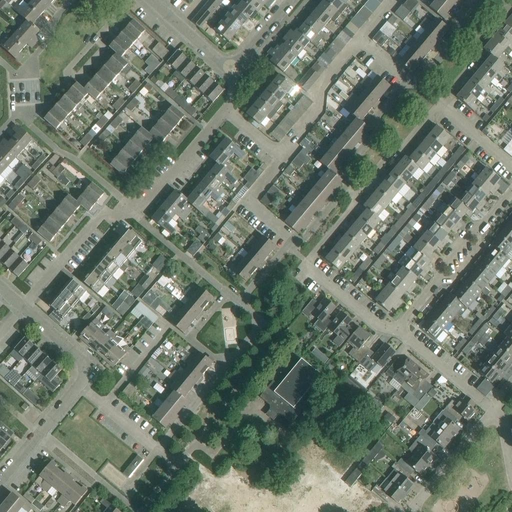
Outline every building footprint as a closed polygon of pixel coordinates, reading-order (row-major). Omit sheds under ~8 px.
[(48,7),(39,0),(31,0),(32,0),(28,5),(40,16),(48,7)] [(212,14),(219,6),(211,0),(209,0),(204,7),(212,14)] [(258,12),(243,0),(240,0),(235,7),(251,21),(258,12)] [(264,5),(258,0),(243,0),(258,12),(264,5)] [(341,14),(324,0),(318,8),(331,19),(335,22),(341,14)] [(345,4),(340,0),(324,0),(341,14),(348,6),(345,4)] [(377,8),(374,5),(377,1),(376,0),(368,0),(363,6),(372,14),(377,8)] [(412,14),(419,4),(414,0),(406,0),(402,5),(410,12),(412,14)] [(450,10),(438,0),(430,0),(434,3),(430,8),(444,20),(448,16),(446,14),(450,10)] [(459,2),(456,0),(438,0),(450,10),(453,5),(455,7),(459,2)] [(6,3),(1,9),(5,13),(11,7),(8,5),(6,3)] [(40,16),(28,5),(23,10),(16,4),(13,8),(27,21),(32,25),(40,16)] [(402,5),(394,14),(403,21),(410,12),(402,5)] [(364,24),(372,14),(363,6),(357,14),(359,15),(360,13),(364,17),(360,21),(364,24)] [(200,29),(212,14),(204,7),(191,22),(200,29)] [(251,21),(235,7),(228,14),(242,26),(248,19),(251,21)] [(331,19),(318,8),(311,15),(324,27),(331,19)] [(364,24),(360,21),(364,17),(360,13),(359,15),(357,14),(358,15),(351,23),(359,29),(364,24)] [(242,26),(228,14),(221,22),(235,34),(242,26)] [(324,27),(311,15),(304,24),(317,35),(324,27)] [(397,19),(393,15),(387,22),(392,25),(397,19)] [(451,31),(446,27),(436,18),(432,24),(426,19),(422,22),(441,38),(446,33),(448,34),(451,31)] [(145,31),(134,20),(125,29),(137,40),(145,31)] [(235,34),(221,22),(218,20),(212,28),(229,42),(235,34)] [(34,36),(39,31),(32,25),(27,21),(19,30),(35,44),(39,40),(34,36)] [(389,39),(396,30),(387,22),(379,31),(389,39)] [(441,38),(422,22),(419,26),(425,31),(421,36),(436,48),(439,45),(437,43),(441,38)] [(351,39),(359,29),(351,23),(346,28),(345,28),(343,30),(345,31),(347,29),(351,32),(347,36),(351,39)] [(322,39),(317,35),(304,24),(298,31),(297,30),(310,41),(309,42),(316,48),(319,44),(318,43),(322,39)] [(511,31),(504,24),(497,33),(511,45),(511,31)] [(137,40),(125,29),(117,38),(129,49),(137,40)] [(351,39),(347,36),(351,32),(347,29),(345,31),(343,30),(337,37),(346,45),(351,39)] [(35,44),(19,30),(11,39),(23,49),(27,44),(32,48),(35,44)] [(310,41),(297,30),(294,33),(290,30),(287,35),(303,49),(309,42),(310,41)] [(381,47),(389,39),(379,31),(372,40),(381,47)] [(511,51),(511,45),(497,33),(491,41),(490,41),(504,52),(507,48),(511,52),(511,51)] [(297,57),(303,49),(287,35),(280,43),(297,57)] [(436,48),(421,36),(417,41),(411,36),(408,40),(426,55),(431,50),(433,52),(436,48)] [(337,55),(346,45),(337,37),(330,45),(332,47),(334,45),(338,48),(334,52),(337,55)] [(488,44),(484,49),(491,56),(501,64),(504,60),(500,57),(504,52),(490,41),(491,41),(487,37),(484,41),(488,44)] [(129,49),(117,38),(109,47),(116,54),(116,53),(120,58),(121,58),(129,49)] [(18,54),(23,49),(11,39),(3,48),(19,62),(23,58),(18,54)] [(426,55),(408,40),(404,44),(410,49),(406,53),(421,66),(424,62),(422,61),(426,55)] [(170,53),(159,43),(152,51),(163,61),(170,53)] [(280,43),(273,50),(290,65),(297,57),(280,43)] [(337,55),(334,52),(338,48),(334,45),(332,47),(326,55),(333,61),(337,55)] [(273,50),(271,48),(267,53),(269,55),(266,59),(283,73),(290,65),(273,50)] [(177,71),(187,59),(178,51),(167,62),(177,71)] [(127,64),(121,58),(120,58),(116,53),(116,54),(108,63),(119,73),(127,64)] [(421,66),(406,53),(402,59),(396,54),(393,57),(399,62),(399,63),(411,73),(416,68),(418,69),(421,66)] [(324,70),(333,61),(326,55),(321,60),(325,63),(321,67),(324,70)] [(144,63),(148,66),(153,71),(159,63),(151,56),(144,63)] [(501,71),(504,67),(501,64),(491,56),(484,64),(502,79),(505,75),(501,71)] [(186,79),(196,67),(187,59),(177,71),(172,75),(181,83),(185,78),(186,79)] [(324,70),(321,67),(325,63),(321,60),(313,70),(320,76),(324,70)] [(119,73),(108,63),(100,72),(111,82),(119,73)] [(502,79),(484,64),(477,72),(491,83),(494,79),(499,83),(501,79),(502,79)] [(153,71),(148,66),(144,71),(149,75),(153,71)] [(194,87),(205,75),(196,67),(186,79),(194,87)] [(357,74),(349,67),(344,72),(353,79),(357,74)] [(320,76),(313,70),(311,69),(304,77),(306,78),(308,76),(312,79),(308,83),(311,86),(320,76)] [(357,69),(355,72),(364,80),(366,76),(357,69)] [(111,82),(100,72),(92,80),(103,91),(111,82)] [(487,88),(491,83),(477,72),(470,80),(488,95),(491,91),(487,88)] [(293,86),(279,74),(273,82),(286,93),(293,86)] [(154,84),(159,79),(155,75),(150,80),(154,84)] [(203,95),(214,83),(205,75),(194,87),(203,95)] [(311,86),(308,83),(312,79),(308,76),(306,78),(304,77),(298,85),(306,92),(311,86)] [(392,88),(377,76),(373,81),(366,76),(364,80),(382,96),(387,90),(389,92),(392,88)] [(103,91),(92,80),(84,89),(84,90),(88,94),(87,94),(94,100),(103,91)] [(140,84),(136,80),(132,84),(137,89),(140,84)] [(338,80),(333,85),(343,93),(348,88),(338,80)] [(382,96),(364,80),(361,84),(366,89),(362,94),(377,106),(380,103),(378,101),(382,96)] [(488,95),(470,80),(463,89),(477,100),(481,95),(485,99),(488,95)] [(286,93),(273,82),(266,90),(279,101),(286,93)] [(88,94),(84,90),(84,89),(77,83),(68,92),(82,105),(86,101),(83,99),(87,94),(88,94)] [(148,92),(152,88),(147,83),(143,88),(148,92)] [(213,103),(223,91),(214,83),(203,95),(213,103)] [(137,89),(132,84),(128,88),(133,93),(137,89)] [(173,92),(168,88),(164,84),(160,89),(164,93),(169,97),(173,92)] [(473,104),(477,100),(463,89),(456,97),(474,112),(477,108),(473,104)] [(279,101),(266,90),(260,98),(273,109),(279,101)] [(82,105),(68,92),(60,101),(72,112),(76,107),(78,109),(82,105)] [(182,101),(178,96),(173,92),(169,97),(173,101),(178,105),(182,101)] [(368,113),(349,98),(341,92),(338,95),(352,106),(347,111),(351,114),(362,123),(365,120),(363,118),(368,113)] [(377,106),(362,94),(358,99),(352,94),(349,98),(368,113),(372,108),(374,109),(377,106)] [(305,112),(313,103),(304,95),(298,103),(300,105),(301,103),(305,106),(301,110),(305,112)] [(120,107),(124,102),(120,98),(116,102),(120,107)] [(134,107),(138,103),(134,98),(130,103),(134,107)] [(277,112),(273,109),(260,98),(253,106),(266,117),(270,120),(277,112)] [(72,112),(60,101),(52,110),(64,121),(72,112)] [(120,107),(116,102),(112,107),(117,111),(120,107)] [(134,107),(130,103),(125,107),(131,111),(134,107)] [(305,112),(301,110),(305,106),(301,103),(300,105),(298,103),(291,111),(299,119),(305,112)] [(187,113),(192,108),(187,104),(183,109),(187,113)] [(185,116),(177,109),(172,105),(164,115),(176,125),(185,116)] [(264,127),(270,120),(266,117),(253,106),(246,114),(259,125),(260,124),(264,127)] [(192,117),(196,111),(192,108),(187,113),(192,117)] [(64,121),(52,110),(44,119),(56,130),(64,121)] [(291,128),(299,119),(291,111),(284,119),(286,121),(288,118),(292,121),(288,125),(291,128)] [(108,120),(99,112),(95,116),(99,120),(104,125),(108,120)] [(351,114),(348,118),(354,123),(350,128),(364,140),(368,136),(366,134),(370,129),(365,126),(366,126),(362,123),(351,114)] [(176,125),(164,115),(156,124),(169,135),(176,125)] [(122,121),(117,116),(113,121),(118,125),(122,121)] [(291,128),(288,125),(292,121),(288,118),(286,121),(284,119),(278,126),(286,134),(291,128)] [(104,125),(99,120),(95,125),(100,129),(104,125)] [(118,125),(113,121),(109,125),(114,130),(118,125)] [(450,137),(433,123),(430,128),(433,130),(430,135),(443,146),(450,137)] [(156,124),(148,134),(154,138),(153,138),(161,144),(169,135),(156,124)] [(32,140),(16,126),(12,130),(17,134),(13,139),(24,149),(32,140)] [(279,142),(286,134),(278,126),(271,135),(279,142)] [(154,138),(148,134),(141,128),(134,137),(146,147),(153,138),(154,138)] [(364,140),(350,128),(346,133),(339,128),(336,131),(355,147),(358,143),(360,144),(364,140)] [(355,147),(336,131),(333,135),(339,140),(335,145),(349,157),(353,153),(351,151),(355,147)] [(85,147),(91,140),(93,138),(88,134),(80,143),(85,147)] [(106,139),(101,134),(97,138),(102,143),(106,139)] [(443,146),(430,135),(426,139),(423,136),(419,140),(436,154),(443,146)] [(146,147),(134,137),(126,146),(138,156),(146,147)] [(102,143),(97,138),(93,143),(98,147),(102,143)] [(24,149),(13,139),(8,144),(4,140),(0,143),(16,158),(24,149)] [(245,155),(226,139),(218,148),(230,158),(234,153),(241,159),(245,155)] [(511,139),(503,150),(511,157),(511,139)] [(436,154),(419,140),(416,144),(419,147),(416,151),(429,163),(436,154)] [(16,158),(0,143),(0,150),(1,151),(0,152),(0,159),(8,167),(16,158)] [(349,157),(335,145),(331,150),(324,145),(321,149),(340,164),(344,160),(346,162),(349,157)] [(138,156),(126,146),(118,155),(130,166),(138,156)] [(457,152),(461,155),(465,150),(461,146),(457,152)] [(225,164),(230,158),(218,148),(210,158),(218,164),(229,173),(230,173),(232,170),(225,164)] [(306,165),(311,160),(306,156),(308,153),(303,148),(296,157),(306,165)] [(340,164),(321,149),(318,153),(325,158),(320,163),(324,166),(335,175),(338,170),(336,169),(340,164)] [(429,163),(416,151),(412,155),(409,152),(405,157),(419,168),(422,171),(429,163)] [(40,164),(46,158),(42,155),(37,161),(40,164)] [(130,166),(118,155),(110,165),(122,175),(130,166)] [(465,164),(469,159),(465,156),(461,161),(465,164)] [(419,168),(405,157),(402,161),(398,158),(395,162),(412,177),(419,168)] [(451,167),(456,162),(451,158),(447,163),(451,167)] [(8,167),(0,159),(0,175),(8,167)] [(34,170),(40,164),(37,161),(31,167),(34,170)] [(461,170),(465,164),(461,161),(456,166),(461,170)] [(412,177),(395,162),(391,166),(395,169),(391,173),(405,185),(412,177)] [(447,172),(451,167),(447,163),(443,168),(447,172)] [(65,169),(60,164),(56,169),(61,173),(65,169)] [(237,179),(230,173),(229,173),(218,164),(210,173),(222,183),(226,178),(234,184),(237,179)] [(295,170),(292,168),(289,166),(283,173),(286,176),(288,173),(291,175),(295,170)] [(336,176),(335,175),(324,166),(320,170),(326,174),(322,179),(336,191),(340,187),(338,185),(342,181),(336,176)] [(256,180),(264,171),(260,168),(256,172),(251,168),(247,173),(256,180)] [(496,183),(500,179),(486,168),(479,176),(496,191),(500,186),(496,183)] [(61,173),(56,169),(52,173),(57,178),(58,176),(61,173)] [(217,188),(222,183),(210,173),(207,171),(200,180),(221,198),(224,194),(217,188)] [(24,182),(30,175),(26,172),(21,178),(24,182)] [(451,181),(455,176),(451,172),(447,177),(451,181)] [(248,190),(256,180),(247,173),(243,178),(248,182),(244,187),(248,190)] [(405,185),(391,173),(388,177),(384,174),(381,179),(398,193),(405,185)] [(437,184),(442,179),(437,175),(433,180),(437,184)] [(40,181),(35,176),(31,180),(36,185),(40,181)] [(496,191),(479,176),(472,185),(486,196),(489,192),(493,195),(496,191)] [(447,186),(451,181),(447,177),(442,183),(447,186)] [(19,188),(24,182),(21,178),(15,185),(19,188)] [(336,191),(322,179),(318,184),(312,179),(309,183),(327,198),(331,194),(333,196),(336,191)] [(398,193),(381,179),(377,183),(381,186),(377,190),(391,201),(398,193)] [(36,185),(31,180),(27,184),(32,189),(36,185)] [(81,180),(76,186),(81,190),(86,185),(81,180)] [(221,198),(200,180),(192,189),(206,201),(210,196),(218,202),(221,198)] [(104,193),(92,183),(84,192),(96,203),(104,193)] [(327,198),(309,183),(306,187),(311,191),(307,196),(322,209),(325,204),(323,203),(327,198)] [(430,192),(435,187),(430,183),(426,188),(430,192)] [(486,196),(472,185),(465,193),(482,207),(486,203),(482,200),(486,196)] [(272,186),(267,193),(273,198),(279,192),(272,186)] [(440,194),(444,190),(440,186),(436,191),(440,194)] [(426,197),(430,192),(426,188),(422,193),(426,197)] [(202,206),(206,201),(192,189),(184,198),(187,201),(206,216),(209,213),(202,206)] [(8,199),(14,193),(11,190),(5,196),(8,199)] [(391,201),(377,190),(374,194),(370,191),(367,195),(384,210),(391,201)] [(183,206),(187,201),(184,198),(176,191),(168,200),(187,216),(190,211),(183,206)] [(96,203),(84,192),(76,202),(81,205),(80,206),(88,212),(96,203)] [(24,198),(19,193),(15,198),(20,202),(24,198)] [(267,193),(260,201),(264,204),(267,207),(274,199),(273,198),(267,193)] [(482,207),(465,193),(459,201),(455,198),(472,212),(475,208),(479,211),(482,207)] [(377,218),(378,218),(384,210),(367,195),(363,199),(367,202),(363,206),(377,218)] [(81,205),(76,202),(69,196),(61,205),(73,215),(80,206),(81,205)] [(322,209),(307,196),(303,202),(297,197),(294,201),(312,216),(316,212),(318,213),(322,209)] [(430,206),(434,201),(430,197),(426,202),(430,206)] [(20,202),(15,198),(11,202),(16,207),(20,202)] [(472,212),(455,198),(448,207),(461,218),(465,214),(468,217),(472,212)] [(187,216),(168,200),(160,209),(172,219),(176,214),(183,220),(187,216)] [(417,208),(421,203),(416,200),(412,205),(417,208)] [(312,216),(294,201),(291,204),(296,209),(292,214),(307,226),(311,222),(309,220),(312,216)] [(426,211),(430,206),(426,202),(421,207),(426,211)] [(73,215),(61,205),(53,214),(65,224),(73,215)] [(412,213),(417,208),(412,205),(408,210),(412,213)] [(377,218),(363,206),(360,211),(363,213),(360,218),(374,229),(381,220),(378,218),(377,218)] [(461,218),(448,207),(441,215),(458,229),(461,225),(458,222),(461,218)] [(175,230),(167,224),(172,219),(160,209),(152,219),(171,235),(175,230)] [(65,224),(53,214),(45,223),(57,234),(65,224)] [(307,226),(292,214),(288,219),(282,214),(279,218),(285,223),(297,234),(301,229),(303,231),(307,226)] [(416,223),(420,218),(416,214),(412,219),(416,223)] [(222,215),(214,224),(217,227),(226,218),(222,215)] [(458,229),(441,215),(434,223),(448,234),(451,230),(455,233),(458,229)] [(403,225),(407,220),(402,216),(398,221),(403,225)] [(15,226),(19,221),(15,217),(10,222),(15,226)] [(374,229),(360,218),(357,222),(353,219),(350,223),(367,237),(374,229)] [(412,228),(416,223),(412,219),(408,224),(412,228)] [(19,230),(23,225),(19,221),(15,226),(19,230)] [(398,230),(403,225),(398,221),(394,226),(398,230)] [(227,222),(223,227),(233,235),(237,230),(227,222)] [(57,234),(45,223),(37,233),(49,243),(57,234)] [(217,227),(214,224),(212,223),(208,228),(213,233),(217,227)] [(367,237),(350,223),(346,227),(350,230),(346,234),(360,246),(367,237)] [(448,234),(434,223),(427,231),(444,246),(448,241),(444,239),(448,234)] [(200,235),(197,238),(204,244),(210,236),(198,226),(195,230),(200,235)] [(511,233),(505,227),(501,232),(498,229),(494,233),(511,247),(511,233)] [(142,242),(130,231),(127,229),(119,238),(135,251),(142,242)] [(389,242),(396,233),(391,230),(384,238),(389,242)] [(402,239),(406,234),(402,231),(398,236),(402,239)] [(444,246),(427,231),(420,240),(434,251),(437,247),(441,250),(444,246)] [(32,242),(37,237),(33,233),(28,238),(32,242)] [(511,248),(511,247),(494,233),(492,236),(495,239),(491,244),(505,257),(508,259),(506,256),(511,248)] [(225,240),(217,234),(212,239),(221,245),(225,240)] [(360,246),(346,234),(343,238),(339,235),(336,240),(353,254),(360,246)] [(276,247),(263,236),(259,241),(253,236),(250,240),(268,256),(273,250),(275,252),(278,249),(276,247)] [(36,246),(41,241),(37,237),(32,242),(36,246)] [(135,251),(119,238),(112,246),(127,259),(135,251)] [(382,250),(389,242),(384,238),(377,246),(382,250)] [(193,257),(202,246),(196,240),(187,251),(193,257)] [(268,256),(250,240),(246,244),(253,249),(249,254),(263,266),(266,263),(264,261),(268,256)] [(353,254),(336,240),(332,244),(336,247),(332,251),(346,262),(353,254)] [(434,251),(420,240),(413,248),(430,262),(434,258),(430,255),(434,251)] [(0,260),(10,249),(1,241),(0,242),(0,260)] [(212,244),(209,249),(213,252),(217,248),(212,244)] [(391,253),(395,248),(391,244),(387,249),(391,253)] [(505,257),(491,244),(488,248),(491,251),(487,255),(501,267),(508,259),(505,257)] [(127,259),(112,246),(104,255),(120,268),(124,272),(128,268),(124,264),(127,259)] [(378,255),(382,250),(377,246),(373,251),(378,255)] [(430,262),(413,248),(413,249),(416,252),(410,259),(427,274),(430,269),(427,266),(430,262)] [(0,261),(9,269),(19,258),(10,249),(0,260),(0,261)] [(346,262),(332,251),(329,255),(325,252),(322,256),(339,271),(346,262)] [(263,266),(249,254),(244,259),(238,254),(235,257),(254,273),(258,268),(260,270),(263,266)] [(120,268),(104,255),(97,264),(112,277),(120,268)] [(427,274),(410,259),(405,255),(398,263),(403,268),(416,279),(420,275),(423,278),(427,274)] [(501,267),(487,255),(484,259),(480,256),(477,260),(495,275),(501,267)] [(381,264),(385,259),(381,256),(377,261),(381,264)] [(254,273),(235,257),(232,261),(238,266),(233,272),(241,278),(239,281),(244,285),(246,282),(254,273)] [(18,278),(29,266),(19,258),(9,269),(18,278)] [(368,267),(372,261),(368,258),(363,263),(368,267)] [(495,275),(477,260),(474,264),(477,267),(473,271),(488,284),(495,275)] [(377,269),(381,264),(377,261),(373,266),(377,269)] [(161,263),(156,269),(160,273),(165,266),(161,263)] [(364,272),(368,267),(363,263),(359,268),(364,272)] [(112,277),(97,264),(89,273),(105,286),(112,277)] [(160,273),(156,269),(153,267),(145,276),(152,281),(160,273)] [(416,279),(403,268),(396,276),(413,290),(416,286),(413,283),(416,279)] [(484,288),(488,284),(473,271),(469,276),(466,273),(463,277),(481,292),(486,297),(490,293),(484,288)] [(368,281),(372,275),(367,272),(363,277),(368,281)] [(105,286),(89,273),(82,282),(97,295),(105,286)] [(172,280),(164,274),(157,283),(164,289),(172,280)] [(354,283),(358,278),(354,274),(349,280),(354,283)] [(152,281),(145,276),(145,275),(137,284),(145,290),(152,281)] [(413,290),(396,276),(389,284),(402,295),(406,291),(409,294),(413,290)] [(363,286),(368,281),(363,277),(359,282),(363,286)] [(481,292),(463,277),(460,281),(463,283),(459,288),(474,301),(481,292)] [(87,292),(71,279),(64,288),(79,301),(87,292)] [(402,295),(389,284),(382,292),(399,307),(402,302),(399,300),(402,295)] [(143,292),(136,287),(131,293),(138,298),(143,292)] [(504,298),(511,290),(508,287),(501,295),(504,298)] [(79,301),(64,288),(56,297),(71,310),(79,301)] [(215,300),(200,288),(196,293),(189,288),(186,291),(205,307),(210,302),(212,303),(215,300)] [(474,301),(459,288),(456,292),(453,290),(449,294),(467,309),(474,301)] [(149,291),(142,300),(149,306),(157,297),(149,291)] [(205,307),(186,291),(183,295),(189,300),(185,305),(200,317),(203,314),(201,312),(205,307)] [(399,307),(382,292),(375,301),(388,312),(392,308),(396,311),(399,307)] [(467,309),(449,294),(445,298),(442,295),(438,300),(456,315),(460,317),(467,309)] [(123,301),(124,302),(130,307),(135,301),(128,295),(123,301)] [(60,323),(71,310),(56,297),(49,305),(54,310),(50,315),(60,323)] [(326,318),(335,307),(325,298),(319,305),(312,299),(302,312),(309,318),(312,314),(318,320),(313,325),(323,333),(327,327),(332,322),(326,318)] [(456,315),(438,300),(436,303),(439,306),(435,311),(449,323),(456,315)] [(163,301),(160,305),(168,313),(172,309),(163,301)] [(122,316),(130,307),(124,302),(116,311),(122,316)] [(144,317),(149,311),(139,302),(134,308),(144,317)] [(93,314),(99,308),(96,304),(90,310),(93,314)] [(200,317),(185,305),(181,310),(175,305),(172,309),(191,325),(195,319),(197,321),(200,317)] [(106,308),(104,310),(110,316),(112,313),(106,308)] [(224,308),(226,342),(238,341),(237,323),(231,323),(230,316),(235,316),(235,308),(224,308)] [(500,317),(504,312),(499,308),(496,313),(500,317)] [(191,325),(172,309),(168,313),(175,318),(170,323),(185,335),(188,332),(186,330),(191,325)] [(153,324),(158,318),(149,311),(144,317),(153,324)] [(449,323),(435,311),(432,315),(428,312),(425,316),(443,331),(449,323)] [(344,341),(353,330),(347,325),(351,321),(341,312),(332,322),(327,327),(337,336),(333,341),(339,347),(344,341)] [(486,320),(490,315),(487,312),(483,317),(482,317),(479,320),(482,322),(485,319),(486,320)] [(85,322),(91,316),(88,313),(82,319),(85,322)] [(496,322),(500,317),(496,313),(492,318),(496,322)] [(443,331),(425,316),(422,319),(425,322),(421,327),(436,339),(443,331)] [(90,342),(100,330),(104,326),(100,322),(99,322),(95,318),(81,335),(79,337),(84,342),(86,339),(90,342)] [(475,331),(480,325),(482,322),(479,320),(472,328),(475,331)] [(484,334),(488,329),(484,325),(480,330),(484,334)] [(511,326),(511,325),(503,334),(511,341),(511,326)] [(369,352),(362,347),(370,337),(359,327),(347,342),(353,347),(348,354),(360,364),(371,351),(370,351),(369,352)] [(96,352),(113,334),(109,330),(105,334),(100,330),(90,342),(93,345),(91,348),(96,352)] [(480,338),(484,334),(480,330),(476,334),(480,338)] [(107,358),(118,346),(124,339),(117,337),(113,334),(96,352),(101,357),(103,355),(107,358)] [(511,341),(503,334),(507,338),(500,346),(511,356),(511,341)] [(23,358),(34,346),(31,343),(33,341),(27,335),(26,336),(27,336),(25,338),(14,349),(23,358)] [(462,347),(467,341),(463,339),(459,345),(462,347)] [(168,341),(164,346),(169,350),(172,345),(168,341)] [(470,351),(474,346),(470,342),(466,347),(470,351)] [(382,368),(395,353),(385,344),(375,355),(371,351),(360,364),(370,373),(377,364),(382,368)] [(32,365),(43,354),(34,346),(23,358),(32,365)] [(115,366),(130,349),(126,346),(122,350),(118,346),(107,358),(110,361),(108,363),(113,368),(115,365),(115,366)] [(511,356),(500,346),(492,355),(508,368),(511,363),(511,356)] [(466,355),(470,351),(466,347),(462,352),(466,355)] [(158,348),(151,357),(155,360),(162,352),(158,348)] [(213,363),(215,360),(209,356),(207,359),(200,353),(196,358),(189,353),(186,357),(205,372),(213,363)] [(37,379),(52,362),(43,354),(32,365),(33,366),(28,372),(36,379),(37,379)] [(508,368),(492,355),(485,364),(502,378),(504,375),(504,373),(508,368)] [(323,356),(318,362),(324,366),(328,361),(323,356)] [(205,372),(186,357),(183,361),(190,366),(186,371),(200,383),(203,379),(201,378),(205,372)] [(55,358),(52,362),(37,379),(41,383),(52,393),(61,383),(55,377),(60,372),(61,370),(55,364),(58,361),(55,358)] [(404,383),(418,366),(408,358),(404,363),(398,358),(394,363),(386,373),(401,386),(404,383)] [(291,423),(307,404),(315,394),(309,389),(321,375),(301,359),(279,386),(273,381),(260,397),(269,405),(270,410),(267,413),(274,419),(277,416),(282,415),(291,423)] [(10,372),(1,364),(0,365),(0,374),(4,378),(10,372)] [(500,380),(502,378),(485,364),(478,372),(485,378),(481,384),(490,392),(494,387),(494,385),(498,380),(500,380)] [(144,366),(139,373),(144,377),(150,371),(147,369),(144,366)] [(433,385),(426,379),(429,375),(418,366),(404,383),(415,391),(412,395),(419,402),(433,385)] [(10,372),(4,378),(13,386),(19,380),(22,377),(13,369),(10,372)] [(200,383),(186,371),(181,376),(175,371),(172,375),(191,390),(195,384),(197,386),(200,383)] [(191,390),(172,375),(169,379),(175,384),(171,389),(174,392),(175,391),(186,400),(188,397),(186,395),(191,390)] [(345,383),(357,393),(362,387),(350,377),(345,383)] [(134,378),(129,384),(134,388),(138,382),(134,378)] [(27,390),(23,386),(24,384),(19,380),(13,386),(22,395),(27,390)] [(131,401),(138,392),(129,384),(122,393),(131,401)] [(490,392),(481,384),(476,389),(486,397),(490,392)] [(431,388),(426,394),(432,398),(437,392),(431,388)] [(38,397),(28,389),(27,390),(22,395),(32,404),(38,397)] [(189,403),(186,400),(175,391),(174,392),(171,396),(165,391),(161,395),(180,411),(184,406),(186,408),(189,403)] [(368,391),(362,399),(367,403),(373,395),(368,391)] [(180,411),(161,395),(158,399),(164,404),(160,409),(175,421),(178,417),(176,415),(180,411)] [(476,412),(472,408),(475,404),(466,396),(463,400),(461,399),(456,404),(452,400),(444,409),(456,419),(460,415),(468,421),(476,412)] [(380,401),(374,409),(379,413),(380,412),(385,405),(380,401)] [(175,421),(160,409),(156,414),(149,409),(146,413),(153,418),(152,418),(165,428),(169,424),(171,425),(175,421)] [(459,430),(450,423),(454,418),(456,420),(457,420),(456,419),(444,409),(433,423),(439,428),(453,440),(458,434),(457,433),(459,430)] [(388,413),(384,417),(392,425),(396,420),(388,413)] [(8,436),(12,431),(0,421),(0,445),(3,448),(6,444),(8,445),(11,441),(10,440),(11,438),(8,436)] [(453,440),(439,428),(434,434),(428,429),(425,432),(422,429),(418,434),(420,436),(422,437),(431,445),(435,441),(444,448),(447,445),(448,446),(453,440)] [(437,458),(428,451),(432,446),(431,445),(422,437),(420,436),(409,450),(414,454),(428,466),(432,461),(434,462),(437,458)] [(384,446),(379,441),(378,442),(379,442),(373,449),(378,454),(384,446)] [(428,466),(414,454),(406,463),(401,459),(397,464),(407,473),(409,474),(413,469),(422,476),(425,472),(424,471),(428,466)] [(128,477),(143,460),(138,456),(123,473),(128,477)] [(43,489),(59,471),(55,467),(56,465),(52,461),(39,476),(45,480),(40,486),(43,489)] [(413,485),(404,477),(407,473),(397,464),(396,464),(395,462),(391,467),(394,469),(386,478),(390,482),(406,495),(411,489),(409,488),(413,485)] [(57,491),(69,476),(65,472),(63,474),(59,471),(43,489),(47,493),(52,486),(57,491)] [(357,479),(351,474),(345,482),(351,487),(357,479)] [(61,504),(77,485),(72,482),(74,480),(69,476),(57,491),(62,495),(57,501),(61,504)] [(406,495),(390,482),(386,478),(379,487),(376,485),(372,490),(384,500),(388,495),(397,503),(400,499),(402,500),(406,495)] [(75,505),(87,491),(83,487),(81,489),(77,485),(61,504),(65,507),(70,501),(75,505)] [(330,511),(335,504),(311,489),(306,498),(299,502),(304,511),(261,511),(252,506),(244,511),(237,507),(234,511),(330,511)] [(25,504),(20,499),(12,493),(8,499),(5,497),(3,501),(16,511),(17,511),(22,508),(26,511),(28,511),(31,509),(25,504)] [(41,511),(44,506),(34,500),(31,505),(41,511)] [(119,511),(105,500),(102,504),(107,509),(104,511),(119,511)] [(16,511),(3,501),(0,503),(0,504),(2,506),(0,507),(0,511),(16,511)] [(500,502),(493,511),(494,511),(501,511),(506,507),(500,502)]
